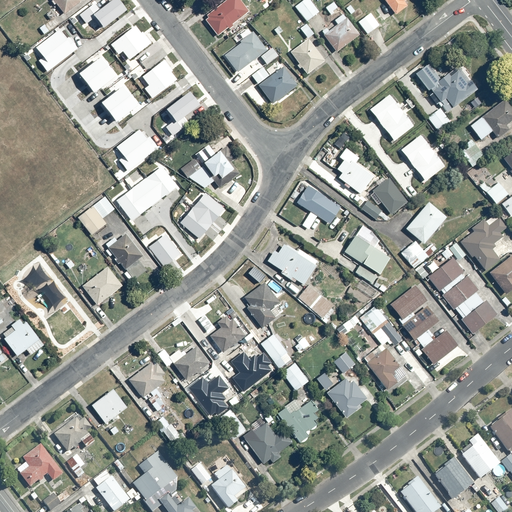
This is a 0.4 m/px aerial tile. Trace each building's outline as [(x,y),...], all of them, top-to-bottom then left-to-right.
[(50,0),(62,15),(80,2),(78,0),(50,0)] [(216,36),(226,28),(228,30),(233,27),(231,24),(248,11),(238,0),(225,0),(202,19),(216,36)] [(318,12),(308,0),(303,0),(294,7),(306,21),(318,12)] [(405,0),(382,0),(394,15),(405,7),(402,3),(405,0)] [(116,17),(103,1),(80,19),(96,39),(108,30),(105,26),(116,17)] [(338,9),(333,2),(324,8),(329,15),(338,9)] [(380,24),(371,12),(357,22),(366,34),(380,24)] [(358,35),(342,14),(333,21),(336,24),(321,35),(335,53),(358,35)] [(309,31),(302,21),(296,26),(303,35),(309,31)] [(51,30),(44,22),(37,29),(43,36),(51,30)] [(265,50),(251,34),(223,56),(236,73),(265,50)] [(322,61),(305,40),(288,54),(306,75),(322,61)] [(131,62),(116,42),(99,54),(114,75),(131,62)] [(412,72),(426,90),(429,87),(443,106),(440,109),(427,118),(436,131),(449,122),(452,126),(464,117),(455,105),(476,89),(471,82),(474,79),(465,67),(461,70),(457,64),(436,80),(424,64),(412,72)] [(296,86),(281,67),(269,77),(261,67),(249,76),(271,105),(296,86)] [(161,94),(140,69),(122,83),(143,109),(161,94)] [(412,126),(387,94),(368,109),(393,141),(412,126)] [(191,117),(180,101),(177,103),(175,99),(145,121),(159,140),(191,117)] [(511,120),(511,109),(504,99),(469,126),(479,140),(490,132),(496,139),(509,130),(506,126),(511,120)] [(350,136),(342,131),(333,144),(341,149),(350,136)] [(435,140),(431,143),(422,132),(399,150),(424,181),(440,168),(446,163),(439,154),(443,150),(435,140)] [(483,157),(467,136),(453,147),(469,168),(483,157)] [(204,189),(209,185),(217,179),(223,188),(238,176),(228,163),(234,158),(224,146),(215,154),(207,144),(191,156),(194,160),(179,172),(204,189)] [(511,148),(501,157),(511,172),(511,148)] [(344,154),(334,167),(340,172),(336,177),(360,194),(373,175),(344,154)] [(405,202),(386,177),(370,189),(389,214),(405,202)] [(508,193),(498,181),(489,188),(485,192),(495,204),(508,193)] [(303,183),(296,193),(291,201),(309,211),(300,225),(307,229),(316,216),(328,224),(339,205),(306,185),(303,183)] [(184,194),(181,191),(174,198),(176,201),(171,206),(190,227),(207,211),(188,190),(184,194)] [(511,215),(511,194),(500,204),(510,217),(511,215)] [(123,220),(113,208),(103,196),(76,217),(90,235),(105,223),(101,218),(108,213),(117,225),(123,220)] [(382,211),(366,197),(358,207),(374,220),(382,211)] [(444,217),(426,202),(404,228),(422,243),(444,217)] [(175,229),(162,212),(139,230),(152,247),(175,229)] [(502,238),(498,233),(505,227),(493,212),(470,231),(471,232),(459,241),(483,271),(499,258),(492,249),(496,246),(495,243),(502,238)] [(131,280),(138,274),(141,278),(154,268),(150,263),(144,255),(123,228),(103,243),(131,280)] [(371,283),(388,257),(353,234),(342,251),(360,263),(354,273),(371,283)] [(422,251),(414,241),(400,253),(412,268),(434,250),(430,244),(422,251)] [(304,286),(317,266),(319,262),(299,249),(297,252),(288,246),(283,243),(276,253),(274,251),(268,262),(282,271),(280,274),(295,284),(297,281),(304,286)] [(504,294),(511,287),(511,252),(487,272),(504,294)] [(438,292),(463,272),(451,257),(446,261),(440,253),(424,266),(430,273),(426,277),(438,292)] [(121,285),(106,266),(81,285),(95,304),(121,285)] [(463,272),(440,290),(443,294),(441,296),(452,310),(478,290),(463,272)] [(280,314),(274,306),(279,302),(263,281),(243,296),(249,304),(245,308),(260,329),(280,314)] [(400,320),(423,302),(426,300),(414,284),(388,304),(400,320)] [(321,318),(332,305),(307,285),(296,297),(321,318)] [(471,333),(497,313),(485,299),(478,290),(452,310),(471,333)] [(347,332),(361,321),(380,344),(381,345),(388,339),(394,346),(402,339),(374,305),(376,303),(372,298),(341,324),(347,332)] [(413,314),(411,312),(400,320),(398,321),(401,325),(413,340),(415,338),(427,329),(437,321),(425,305),(413,314)] [(231,316),(228,318),(224,314),(213,322),(217,327),(207,334),(221,352),(231,345),(233,348),(238,344),(241,347),(249,341),(244,335),(244,334),(231,316)] [(10,324),(0,331),(0,343),(2,346),(6,343),(15,355),(24,348),(29,354),(42,344),(24,321),(21,323),(18,318),(10,324)] [(427,329),(415,338),(416,339),(421,347),(419,348),(432,366),(439,361),(442,366),(453,357),(449,351),(456,345),(443,328),(433,336),(428,330),(427,329)] [(290,359),(272,334),(259,343),(278,368),(290,359)] [(397,381),(391,373),(398,367),(380,344),(361,359),(380,382),(386,390),(397,381)] [(167,357),(182,377),(177,381),(194,402),(209,389),(196,373),(208,362),(194,345),(182,355),(177,349),(167,357)] [(358,377),(360,375),(355,369),(342,353),(332,361),(345,377),(334,386),(323,372),(314,378),(325,393),(345,418),(366,401),(371,407),(377,402),(358,377)] [(161,395),(154,387),(164,378),(161,374),(163,372),(155,363),(153,365),(149,361),(127,380),(142,397),(144,396),(157,412),(165,404),(158,397),(161,395)] [(307,381),(294,363),(281,372),(294,390),(307,381)] [(247,382),(236,368),(227,375),(237,389),(247,382)] [(125,406),(111,388),(90,404),(104,423),(125,406)] [(318,412),(321,409),(315,400),(306,406),(300,398),(281,412),(298,435),(303,442),(312,436),(309,432),(321,423),(318,419),(321,416),(318,412)] [(225,412),(217,418),(216,418),(232,440),(245,430),(229,409),(225,412)] [(511,414),(508,410),(487,427),(505,451),(497,458),(511,477),(511,414)] [(45,439),(65,463),(77,477),(82,473),(79,468),(84,464),(71,449),(80,442),(85,448),(93,441),(83,429),(88,425),(82,418),(78,422),(73,416),(45,439)] [(163,416),(155,423),(176,447),(184,441),(163,416)] [(277,453),(291,441),(271,416),(256,427),(242,439),(261,463),(267,458),(271,462),(279,456),(277,453)] [(498,463),(475,434),(466,441),(469,445),(458,453),(478,479),(498,463)] [(61,474),(39,444),(21,458),(24,462),(14,469),(28,488),(46,474),(51,481),(61,474)] [(185,487),(177,476),(158,451),(138,465),(145,474),(131,484),(151,511),(152,511),(161,505),(166,511),(192,511),(196,509),(188,498),(180,503),(175,497),(178,495),(177,493),(185,487)] [(240,478),(242,477),(227,456),(209,469),(218,480),(209,486),(226,508),(235,501),(235,500),(249,490),(240,478)] [(452,459),(432,474),(451,499),(471,484),(452,459)] [(210,478),(199,463),(190,470),(201,485),(210,478)] [(131,488),(124,494),(106,470),(92,480),(96,485),(93,488),(112,511),(128,500),(132,504),(139,499),(131,488)] [(433,511),(439,506),(416,476),(397,491),(413,511),(433,511)] [(496,487),(491,491),(490,492),(495,499),(489,503),(495,511),(501,511),(510,506),(496,487)] [(61,503),(53,492),(42,500),(50,511),(61,503)] [(84,511),(77,502),(62,511),(84,511)]
